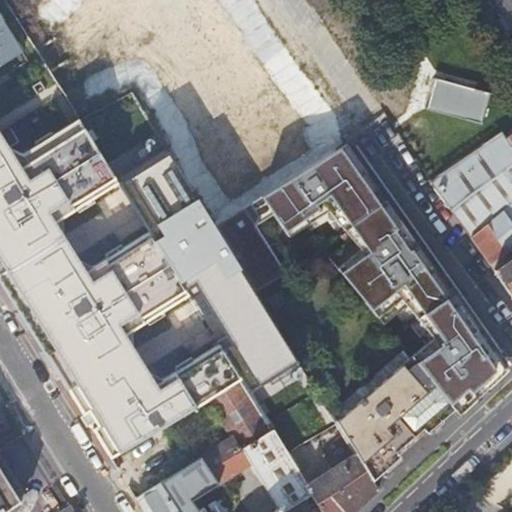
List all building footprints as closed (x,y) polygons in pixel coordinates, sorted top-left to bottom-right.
[(0,64),(22,51),(1,19),(0,19),(0,64)] [(322,399),(255,291),(215,227),(131,90),(79,121),(240,378),(274,433),(308,408),(322,399)] [(75,115),(63,96),(54,102),(66,121),(75,115)] [(0,155),(47,127),(35,109),(0,131),(0,155)] [(75,115),(66,121),(0,161),(0,255),(15,245),(13,242),(64,210),(130,317),(87,344),(52,287),(44,291),(31,269),(3,287),(109,457),(206,398),(240,378),(79,121),(75,115)] [(503,132),(430,180),(454,211),(490,264),(511,247),(511,145),(507,139),(503,132)] [(511,256),(494,270),(511,294),(511,256)] [(441,420),(455,409),(411,356),(336,422),(342,432),(355,453),(371,479),(382,469),(385,467),(378,458),(431,412),(439,422),(441,420)] [(323,511),(307,485),(286,452),(274,433),(240,378),(206,398),(232,436),(160,482),(160,484),(172,502),(175,508),(177,511),(323,511)] [(327,407),(322,399),(308,408),(313,416),(327,407)] [(321,429),(335,420),(327,407),(313,416),(321,429)] [(443,423),(441,420),(439,422),(431,412),(378,458),(385,467),(382,469),(385,472),(398,460),(394,454),(423,430),(428,436),(443,423)] [(342,432),(336,422),(335,420),(321,429),(328,441),(342,432)] [(323,511),(352,511),(378,489),(371,479),(355,453),(307,485),(323,511)] [(172,502),(160,484),(135,500),(142,511),(177,511),(175,508),(168,511),(164,511),(160,505),(165,502),(167,505),(172,502)]
